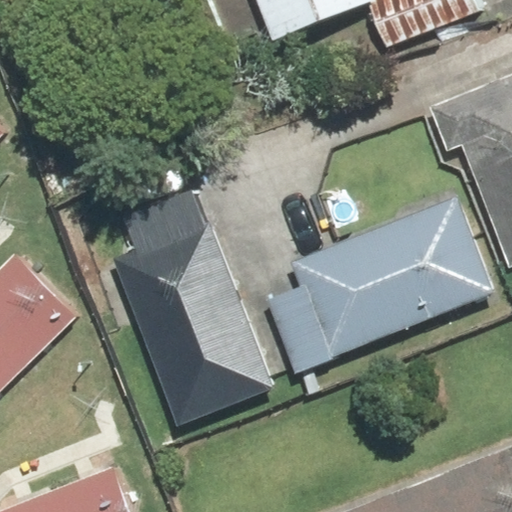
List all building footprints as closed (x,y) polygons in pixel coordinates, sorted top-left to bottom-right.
[(273,0),(288,36),(380,0),(385,0),(401,40),(494,4),(492,0),(273,0)] [(511,73),(458,95),(511,232),(511,73)] [(0,93),(0,141),(24,117),(0,93)] [(108,218),(187,419),(288,380),(208,179),(108,218)] [(269,272),(306,365),(511,284),(511,280),(477,191),(269,272)] [(25,246),(0,270),(0,398),(89,310),(25,246)] [(511,511),(511,445),(342,511),(511,511)] [(157,511),(134,456),(0,511),(157,511)]
